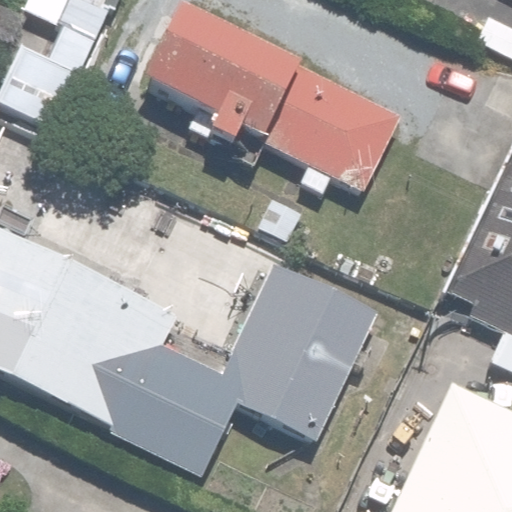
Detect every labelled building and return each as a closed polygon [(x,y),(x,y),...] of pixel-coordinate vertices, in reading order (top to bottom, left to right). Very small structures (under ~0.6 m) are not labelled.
[(0,0),(0,50),(7,54),(0,70),(0,120),(41,139),(81,47),(102,0),(0,0)] [(223,40),(157,11),(121,92),(194,124),(186,141),(221,157),(229,140),(292,168),(283,189),(318,204),(326,185),(356,198),(393,115),(223,40)] [(511,155),(443,301),(473,315),(469,323),(511,342),(511,155)] [(164,250),(181,212),(57,157),(24,231),(124,275),(140,239),(164,250)] [(0,383),(107,430),(100,446),(189,486),(224,408),(295,439),(357,300),(262,257),(206,383),(153,359),(171,317),(17,248),(0,240),(0,383)] [(511,511),(511,459),(450,429),(410,511),(511,511)]
